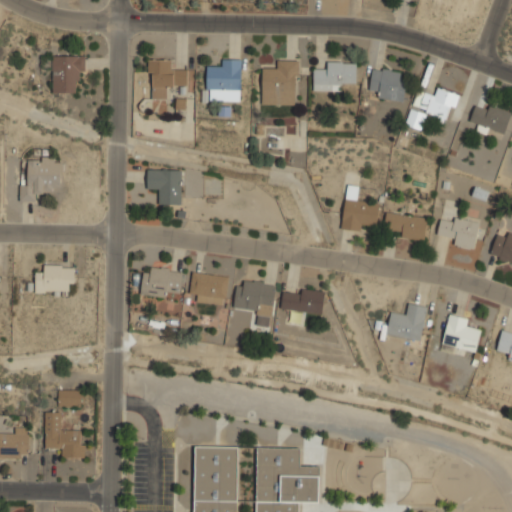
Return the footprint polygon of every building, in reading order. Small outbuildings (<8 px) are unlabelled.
[(53,93),(74,93),(74,80),(84,80),(84,54),(53,54),(53,93)] [(148,99),(167,99),(167,88),(188,89),(188,69),(175,69),(175,59),(148,59),(148,99)] [(241,59),(219,59),(219,68),(207,68),(207,101),(241,101),(241,59)] [(297,104),(297,60),(273,60),(273,70),(261,70),(261,104),(297,104)] [(357,61),(323,61),(323,71),(314,71),(314,91),(343,91),(343,82),(357,82),(357,61)] [(378,98),(404,101),(407,80),(400,79),(401,70),(372,67),(370,88),(379,89),(378,98)] [(435,95),(415,90),(406,125),(422,129),(426,114),(452,121),(459,93),(437,87),(435,95)] [(479,123),(476,131),(487,134),(489,128),(506,133),(511,115),(511,111),(484,103),(483,105),(476,103),(471,120),(479,123)] [(60,192),(61,158),(29,157),(29,182),(20,182),(20,202),(39,202),(39,192),(60,192)] [(181,194),(181,168),(147,168),(147,192),(157,192),(157,204),(188,204),(188,194),(181,194)] [(380,202),(356,199),(357,186),(346,185),(342,229),(364,231),(364,223),(378,224),(380,202)] [(425,239),(428,217),(386,212),(384,234),(425,239)] [(451,222),(440,220),(438,233),(454,236),(452,246),(475,250),(481,221),(452,216),(451,222)] [(496,235),(489,256),(511,263),(511,232),(508,231),(506,238),(496,235)] [(35,273),(35,292),(74,291),(73,264),(44,264),(44,273),(35,273)] [(169,296),(169,289),(182,290),(183,268),(143,266),(142,295),(169,296)] [(190,301),(226,303),(228,274),(191,272),(190,301)] [(273,315),(276,283),(237,279),(234,310),(273,315)] [(281,308),(321,314),(325,291),(284,285),(281,308)] [(421,341),(427,306),(407,302),(405,313),(391,311),(386,334),(421,341)] [(471,317),(449,313),(442,348),(476,355),(481,330),(469,327),(471,317)] [(511,330),(502,328),(497,348),(506,351),(504,358),(511,360),(511,330)] [(59,406),(81,406),(81,390),(59,390),(59,406)] [(84,458),(84,430),(64,430),(64,411),(45,411),(45,448),(64,448),(64,458),(84,458)] [(0,459),(28,459),(28,427),(5,427),(5,435),(0,435),(0,459)] [(300,511),(300,503),(319,503),(320,466),(300,465),(301,447),(257,447),(256,511),(238,511),(238,446),(196,446),(195,511),(300,511)]
